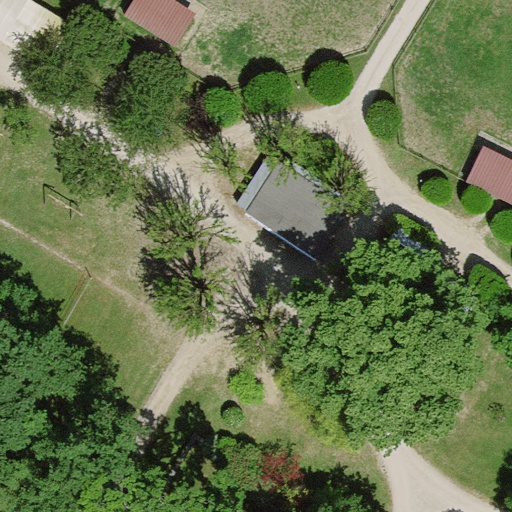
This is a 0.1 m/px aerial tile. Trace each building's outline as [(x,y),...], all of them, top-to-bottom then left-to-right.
[(46,0),(0,0),(0,25),(40,49),(63,10),(46,0)] [(195,18),(165,0),(136,0),(126,17),(177,47),(195,18)] [(511,163),(485,150),(468,183),(511,205),(511,163)] [(313,259),(346,211),(275,162),(242,210),(313,259)] [(472,292),(390,240),(358,290),(440,343),(472,292)]
